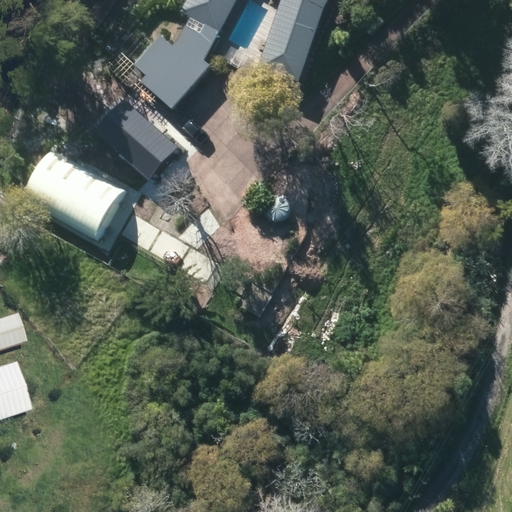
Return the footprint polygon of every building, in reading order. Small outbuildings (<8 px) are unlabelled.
[(287,0),(263,62),(301,79),(317,22),(328,0),(189,0),(183,12),(222,34),(238,0),(287,0)] [(201,79),(160,39),(153,46),(142,35),(123,54),(147,77),(144,80),(173,108),(201,79)] [(222,63),(248,76),(257,59),(232,45),(222,63)] [(22,194),(98,242),(127,196),(51,148),(22,194)] [(0,318),(0,351),(19,345),(9,315),(0,318)] [(0,366),(0,420),(24,412),(7,364),(0,366)]
